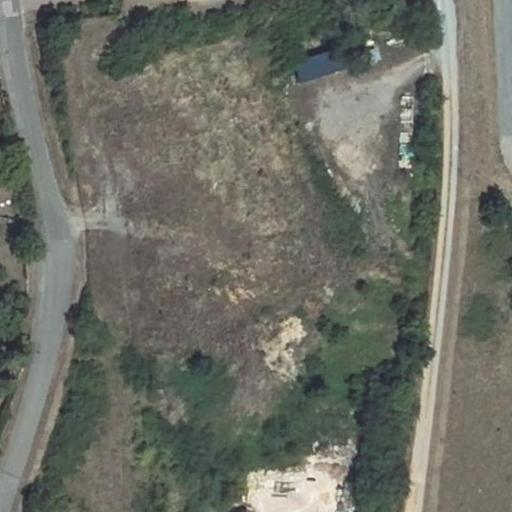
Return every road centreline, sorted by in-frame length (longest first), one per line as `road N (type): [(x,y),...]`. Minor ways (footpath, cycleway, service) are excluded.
road 1 (residential): [(4,0),(56,223),(57,269),(42,371),(0,501)]
road 2 (track): [(412,511),(450,180),(446,0)]
road 3 (track): [(56,223),(96,215),(121,437),(115,511)]
